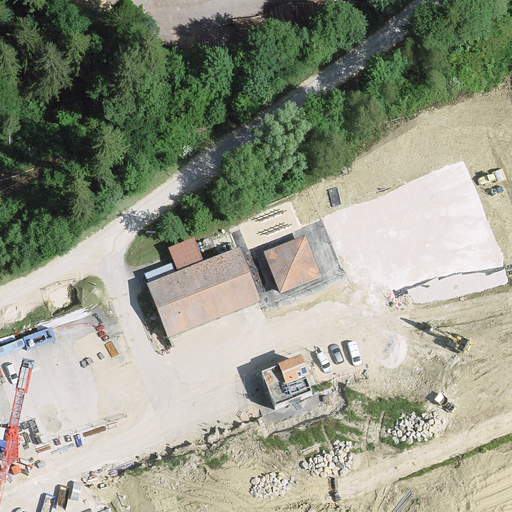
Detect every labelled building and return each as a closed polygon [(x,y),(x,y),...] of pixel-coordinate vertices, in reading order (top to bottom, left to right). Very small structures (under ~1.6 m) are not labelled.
[(265,257),(300,238),(282,206),(248,225),(265,257)] [(304,242),(267,256),(282,293),(318,279),(304,242)] [(149,289),(168,338),(259,302),(239,254),(149,289)] [(299,362),(262,377),(275,410),(312,396),(299,362)] [(511,383),(495,390),(502,409),(511,404),(511,383)] [(271,433),(286,475),(329,460),(314,418),(271,433)] [(218,439),(235,480),(278,463),(261,422),(218,439)] [(111,511),(110,507),(95,511),(282,511),(266,472),(220,491),(228,511),(111,511)]
